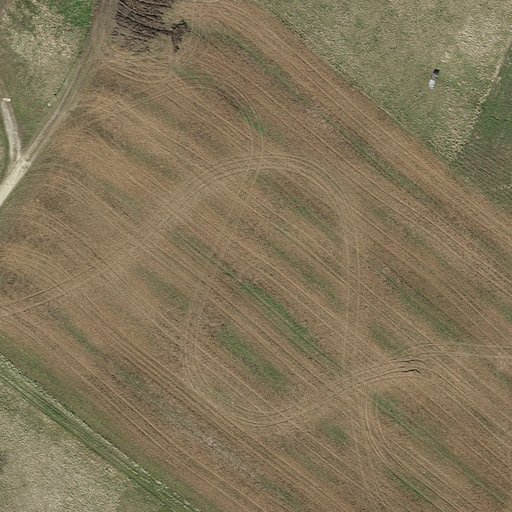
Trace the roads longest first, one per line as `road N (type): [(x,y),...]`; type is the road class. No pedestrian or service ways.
road 1 (track): [(0,358),(188,511)]
road 2 (track): [(0,81),(17,171),(0,196)]
